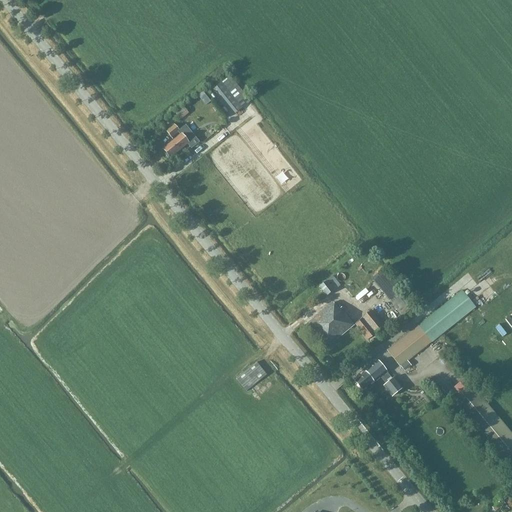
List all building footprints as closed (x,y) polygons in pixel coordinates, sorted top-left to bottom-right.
[(228,81),(223,85),(222,85),(217,89),(236,112),(241,108),(227,90),(231,86),(228,81)] [(203,92),(198,96),(205,106),(210,102),(203,92)] [(183,106),(175,113),(181,120),(189,114),(183,106)] [(224,112),(220,115),(227,123),(231,120),(224,112)] [(185,126),(179,131),(174,125),(166,132),(173,141),(163,149),(170,158),(187,144),(191,148),(198,143),(185,126)] [(371,278),(374,281),(383,274),(384,273),(381,270),(371,278)] [(389,282),(388,281),(383,274),(374,281),(373,282),(380,290),(387,299),(402,317),(414,307),(391,280),(389,282)] [(326,297),(340,286),(332,277),(319,287),(326,297)] [(431,343),(475,308),(461,291),(417,326),(431,343)] [(343,307),(340,310),(339,309),(338,310),(332,303),(307,325),(326,348),(354,326),(344,315),(348,312),(343,307)] [(370,311),(374,316),(380,311),(376,306),(370,311)] [(388,333),(386,330),(370,312),(354,325),(367,340),(375,333),(379,340),(388,333)] [(408,361),(431,343),(417,326),(387,351),(400,368),(400,367),(403,370),(410,364),(408,361)] [(373,382),(374,383),(380,378),(385,384),(382,386),(392,398),(403,388),(393,377),(390,379),(386,374),(386,373),(377,362),(364,372),(365,373),(355,382),(362,390),(373,382)] [(247,392),(260,381),(266,375),(256,363),(244,373),(243,372),(235,379),(247,392)] [(511,435),(471,387),(472,386),(465,378),(453,388),(460,396),(452,403),(503,464),(504,463),(510,472),(511,470),(511,435)]
